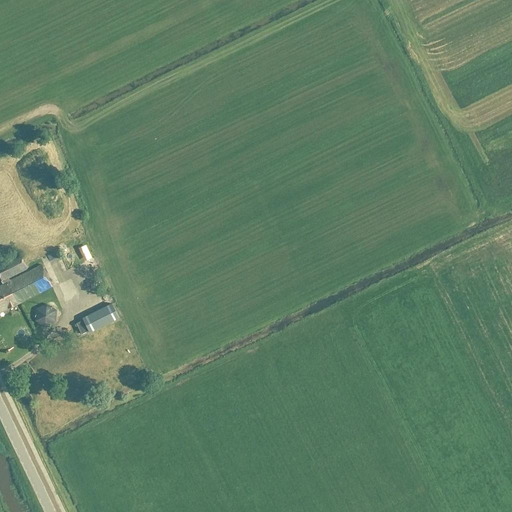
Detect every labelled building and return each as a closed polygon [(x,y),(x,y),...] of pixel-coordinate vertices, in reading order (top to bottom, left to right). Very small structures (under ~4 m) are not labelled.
[(61,250),(63,268),(71,267),(68,249),(61,250)] [(16,305),(17,304),(51,287),(42,266),(9,282),(8,279),(27,270),(19,255),(0,264),(0,279),(3,285),(0,286),(0,312),(16,305)] [(72,283),(53,289),(58,305),(77,299),(72,283)] [(111,304),(82,319),(89,333),(118,318),(111,304)] [(31,314),(43,332),(56,323),(43,306),(31,314)] [(81,321),(76,324),(81,335),(86,332),(81,321)]
